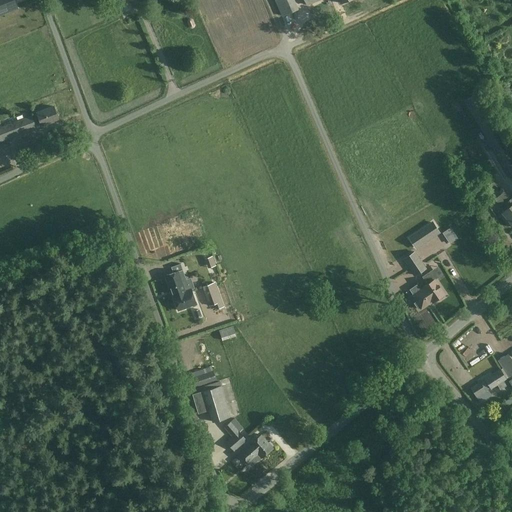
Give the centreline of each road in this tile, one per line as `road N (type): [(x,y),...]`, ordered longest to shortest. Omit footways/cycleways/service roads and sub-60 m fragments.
road 1 (unclassified): [(423,352),(286,45),(92,135)]
road 2 (unclassified): [(230,511),(92,135)]
road 3 (unclassified): [(232,511),(423,352)]
road 4 (unclassified): [(92,135),(42,0)]
road 5 (unclassified): [(511,463),(423,352)]
